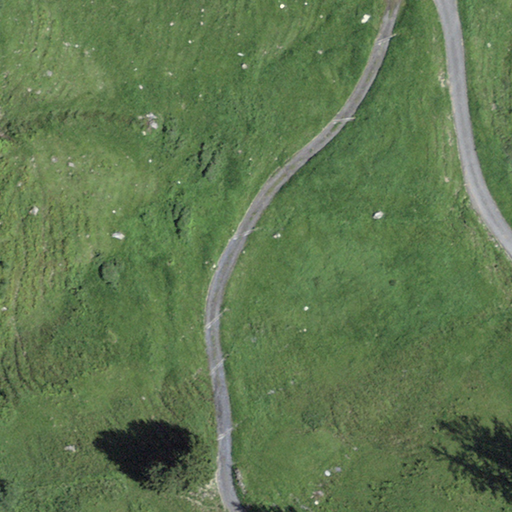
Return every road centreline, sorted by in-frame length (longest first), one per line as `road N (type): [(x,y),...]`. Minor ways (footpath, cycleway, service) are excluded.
road 1 (track): [(394,0),(381,48),(346,115),(276,182),(224,267),(212,348),(235,511)]
road 2 (track): [(442,0),(482,202),(511,253)]
